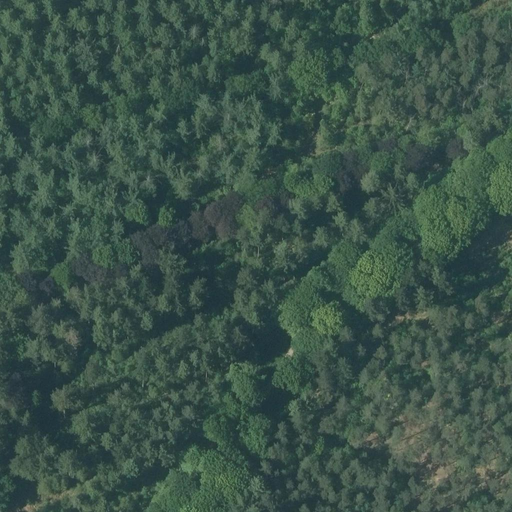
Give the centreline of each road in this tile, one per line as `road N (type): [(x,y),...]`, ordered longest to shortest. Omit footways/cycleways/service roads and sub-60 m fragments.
road 1 (track): [(0,300),(128,262),(285,197),(432,160),(511,153)]
road 2 (track): [(0,142),(511,24)]
road 3 (track): [(511,176),(295,340),(188,511)]
road 4 (track): [(283,359),(431,305),(511,287)]
